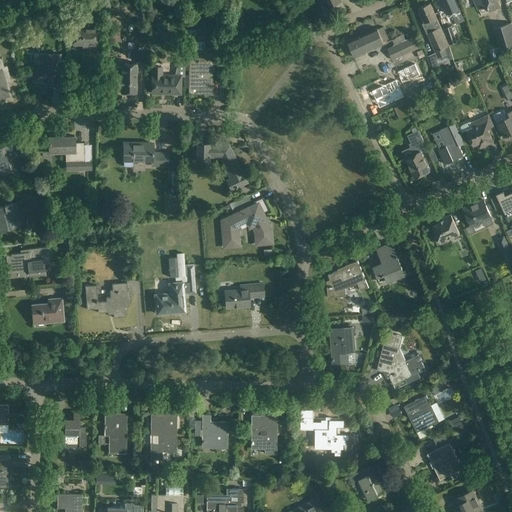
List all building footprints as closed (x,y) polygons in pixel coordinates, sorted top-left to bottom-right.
[(323,0),(328,8),(341,2),(340,0),(323,0)] [(463,17),(455,0),(441,0),(447,14),(454,10),(458,20),(463,17)] [(487,6),(489,11),(500,6),(497,0),(473,0),(478,10),(487,6)] [(430,3),(418,9),(425,23),(423,24),(427,32),(426,33),(436,53),(427,57),(431,69),(439,66),(436,59),(451,52),(449,46),(430,3)] [(504,57),(511,53),(511,22),(495,28),(504,57)] [(458,42),(452,26),(444,29),(449,45),(458,42)] [(362,35),(347,41),(354,57),(369,51),(384,45),(383,41),(388,39),(383,27),(378,29),(377,28),(368,32),(362,35)] [(97,29),(74,29),(74,44),(82,45),(82,71),(75,71),(75,82),(88,83),(88,72),(96,73),(96,52),(95,52),(95,45),(97,45),(97,29)] [(184,87),(188,87),(188,94),(205,94),(205,86),(208,86),(208,83),(212,83),(213,47),(205,47),(205,42),(195,42),(195,30),(185,29),(185,71),(189,71),(189,75),(185,75),(184,87)] [(421,47),(416,35),(387,49),(392,60),(421,47)] [(145,47),(134,47),(134,61),(145,61),(145,47)] [(60,59),(60,54),(46,53),(46,64),(34,64),(34,71),(34,81),(45,81),(45,85),(59,86),(60,75),(64,75),(64,59),(60,59)] [(0,100),(11,97),(12,101),(13,100),(10,91),(2,57),(0,57),(0,100)] [(398,69),(403,82),(430,70),(424,57),(398,69)] [(502,67),(508,64),(506,59),(500,61),(502,67)] [(137,64),(121,64),(121,75),(113,75),(112,89),(121,89),(121,93),(136,93),(137,64)] [(162,66),(152,66),(152,75),(151,93),(161,93),(161,91),(166,92),(166,93),(180,94),(181,76),(162,76),(162,66)] [(396,79),(371,90),(379,108),(404,97),(396,79)] [(511,98),(511,91),(508,83),(500,86),(507,100),(511,98)] [(447,96),(448,93),(445,86),(440,89),(444,97),(447,96)] [(437,88),(425,93),(427,99),(440,94),(437,88)] [(403,103),(395,107),(398,112),(406,109),(403,103)] [(496,122),(499,129),(504,138),(509,135),(509,136),(510,135),(511,133),(511,109),(505,113),(504,110),(493,115),(496,122)] [(466,130),(469,137),(473,146),(480,143),(482,147),(493,142),(487,129),(494,126),(490,117),(488,114),(476,120),(478,125),(473,127),(466,130)] [(465,143),(456,123),(440,130),(446,145),(438,149),(445,164),(458,158),(457,155),(462,153),(459,146),(465,143)] [(414,154),(405,158),(414,178),(430,171),(426,162),(421,151),(419,146),(425,143),(420,131),(408,136),(411,143),(409,144),(414,154)] [(74,143),(74,136),(49,136),(49,152),(68,152),(69,161),(84,161),(84,142),(74,143)] [(123,153),(123,159),(124,159),(124,166),(133,166),(133,160),(152,160),(152,165),(168,165),(168,164),(168,154),(152,153),(153,143),(152,143),(152,145),(141,145),(141,142),(134,142),(134,143),(124,143),(123,153)] [(15,156),(10,144),(0,147),(0,173),(11,170),(7,159),(15,156)] [(209,144),(198,144),(197,162),(208,162),(208,157),(220,158),(231,179),(226,181),(231,190),(247,182),(243,173),(242,173),(228,145),(209,145),(209,144)] [(84,161),(84,170),(92,170),(92,161),(84,161)] [(511,187),(509,189),(509,190),(504,192),(503,190),(496,194),(504,211),(511,208),(511,187)] [(247,195),(229,204),(232,211),(250,202),(247,195)] [(491,216),(483,200),(471,205),(472,208),(465,211),(471,226),(485,220),(487,225),(493,222),(490,217),(491,216)] [(0,230),(22,226),(16,202),(0,206),(0,230)] [(271,230),(258,203),(222,221),(224,247),(239,245),(237,224),(246,220),(249,227),(252,226),(255,233),(256,244),(272,243),(271,230)] [(460,235),(451,214),(437,220),(439,223),(432,226),(439,241),(452,235),(453,238),(460,235)] [(86,217),(77,218),(77,227),(86,226),(86,217)] [(106,217),(96,218),(97,226),(106,225),(106,217)] [(510,250),(504,236),(497,239),(503,253),(510,250)] [(405,275),(391,243),(386,245),(389,255),(384,257),(386,261),(383,262),(383,263),(374,267),(378,276),(378,277),(385,274),(388,282),(396,279),(405,275)] [(51,263),(49,247),(28,249),(28,252),(6,254),(8,278),(33,275),(45,274),(44,264),(51,263)] [(369,287),(358,261),(345,266),(346,267),(328,275),(330,279),(327,281),(328,297),(341,297),(340,288),(347,285),(348,287),(357,283),(360,291),(369,287)] [(164,294),(155,295),(157,314),(172,312),(172,308),(177,308),(177,310),(185,309),(184,294),(196,293),(195,274),(194,265),(186,265),(188,282),(169,283),(169,284),(163,284),(164,294)] [(487,279),(485,274),(478,277),(481,282),(487,279)] [(128,290),(127,282),(112,284),(112,291),(110,291),(111,297),(106,298),(107,302),(98,303),(96,285),(85,286),(87,309),(98,309),(98,313),(113,311),(113,317),(125,316),(125,307),(129,306),(128,302),(131,302),(130,290),(128,290)] [(264,296),(263,284),(240,285),(240,290),(224,291),(226,308),(250,306),(249,297),(264,296)] [(64,321),(62,298),(53,299),(53,303),(32,305),(33,324),(64,321)] [(331,339),(333,363),(348,362),(347,352),(353,351),(351,327),(341,328),(342,338),(331,339)] [(396,335),(386,332),(379,360),(377,370),(383,372),(383,370),(389,371),(391,370),(392,374),(389,376),(393,385),(402,380),(405,379),(407,382),(420,375),(418,371),(425,368),(422,361),(417,364),(413,356),(405,360),(399,348),(402,336),(396,335)] [(413,402),(404,406),(417,432),(426,428),(439,421),(445,418),(437,402),(431,405),(426,395),(413,402)] [(316,410),(301,410),(301,429),(315,429),(314,446),(331,446),(331,452),(335,452),(335,455),(341,455),(341,449),(344,450),(344,445),(346,445),(346,440),(349,440),(349,435),(337,434),(337,427),(344,427),(344,420),(330,420),(330,417),(327,417),(325,417),(325,419),(325,426),(313,426),(313,410),(316,410)] [(64,447),(79,447),(79,445),(86,445),(86,433),(85,433),(85,427),(79,427),(80,422),(80,412),(73,412),(73,419),(65,419),(64,427),(58,427),(58,440),(59,440),(59,447),(64,447)] [(127,413),(117,413),(117,415),(104,415),(104,435),(108,435),(108,452),(126,453),(127,413)] [(177,414),(151,413),(150,451),(150,459),(162,460),(162,451),(176,451),(177,414)] [(210,414),(202,414),(202,420),(196,420),(196,429),(202,429),(202,445),(215,446),(215,448),(227,448),(228,422),(219,422),(219,423),(210,423),(210,414)] [(277,415),(251,415),(251,430),(252,430),(251,446),(264,446),(264,449),(264,454),(276,454),(276,449),(277,415)] [(450,420),(453,428),(464,423),(461,416),(450,420)] [(462,469),(449,443),(427,454),(440,480),(462,469)] [(83,461),(83,471),(91,471),(91,461),(83,461)] [(383,491),(371,466),(349,476),(352,483),(359,480),(368,498),(383,491)] [(96,473),(96,483),(116,483),(116,473),(96,473)] [(322,486),(314,490),(320,503),(328,499),(322,486)] [(182,495),(182,488),(166,488),(166,494),(157,494),(151,494),(151,511),(154,511),(153,511),(183,511),(183,495),(182,495)] [(241,495),(241,488),(226,488),(226,495),(207,494),(207,511),(213,511),(212,511),(243,511),(243,508),(241,508),(241,502),(243,502),(243,495),(241,495)] [(482,508),(473,490),(455,499),(458,505),(461,504),(464,509),(457,511),(476,511),(482,508)] [(82,511),(83,507),(81,507),(82,494),(57,493),(57,508),(68,508),(67,511),(82,511)] [(322,511),(321,510),(316,499),(304,505),(306,510),(300,511),(322,511)] [(133,502),(125,502),(125,507),(107,507),(107,511),(132,511),(133,504),(133,502)]
